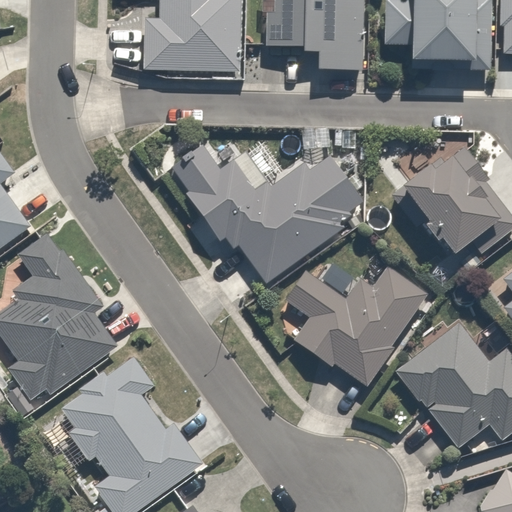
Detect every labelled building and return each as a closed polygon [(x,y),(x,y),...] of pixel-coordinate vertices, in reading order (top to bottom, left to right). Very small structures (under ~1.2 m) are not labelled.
[(153,0),(153,16),(142,16),(139,62),(231,67),(234,0),(153,0)] [(257,5),(256,45),(307,47),(306,65),(355,67),(357,0),(269,0),(269,6),(257,5)] [(402,43),(401,57),(453,59),(452,69),(484,70),(486,0),(378,0),(377,42),(402,43)] [(511,0),(495,0),(492,49),(511,50),(511,0)] [(327,125),(296,124),(295,149),(325,150),(327,125)] [(263,279),(341,228),(334,217),(356,202),(324,153),(307,164),(301,155),(249,190),(226,155),(218,161),(203,138),(163,165),(214,243),(223,236),(230,246),(237,241),(263,279)] [(467,239),(477,253),(511,228),(511,220),(458,145),(395,189),(443,256),(467,239)] [(0,180),(9,174),(0,161),(0,242),(25,225),(0,190),(0,180)] [(30,402),(110,342),(90,315),(103,305),(60,248),(55,251),(42,233),(13,256),(26,274),(3,291),(10,301),(0,309),(0,335),(15,356),(3,365),(30,402)] [(418,293),(378,268),(370,282),(361,277),(349,296),(299,266),(278,301),(300,315),(287,337),(363,384),(418,293)] [(511,269),(499,280),(507,291),(495,300),(511,320),(511,269)] [(455,446),(481,424),(495,440),(511,425),(511,355),(502,344),(486,358),(453,320),(391,374),(455,446)] [(108,511),(128,511),(190,469),(187,464),(194,459),(168,421),(160,427),(138,395),(152,386),(133,358),(101,380),(95,372),(75,386),(81,394),(56,411),(67,427),(61,431),(82,460),(91,453),(105,473),(89,485),(108,511)] [(511,511),(511,473),(493,463),(469,510),(474,511),(511,511)] [(173,511),(196,511),(189,501),(173,511)]
